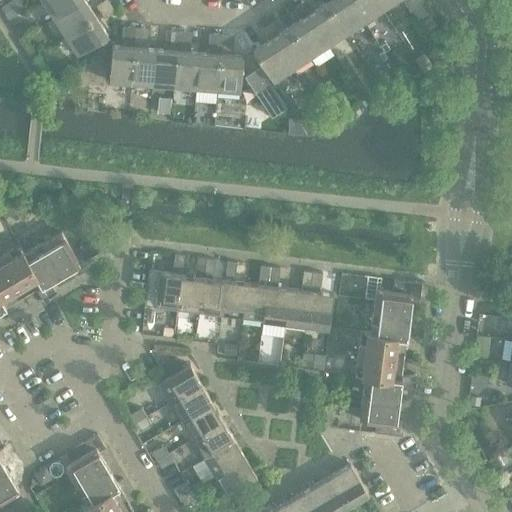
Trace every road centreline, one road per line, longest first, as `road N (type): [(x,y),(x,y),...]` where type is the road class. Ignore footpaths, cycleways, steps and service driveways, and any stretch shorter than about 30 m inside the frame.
road 1 (residential): [(80,366),(64,338),(5,370),(48,450),(108,416)]
road 2 (tertiary): [(476,487),(440,426),(456,284)]
road 3 (tertiary): [(456,284),(475,245),(482,204),(483,82)]
road 4 (tertiary): [(483,82),(452,214),(456,284)]
road 5 (residential): [(124,242),(111,349),(80,366)]
